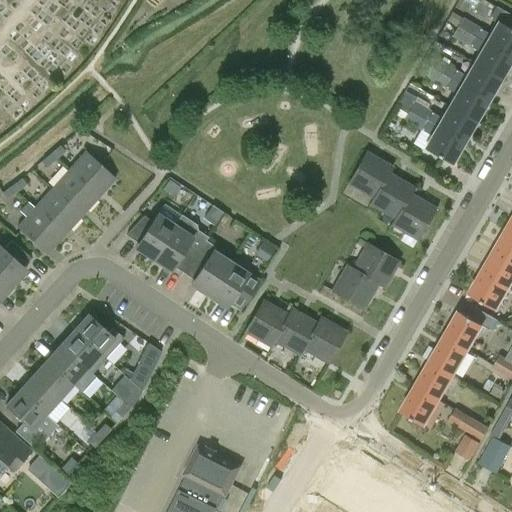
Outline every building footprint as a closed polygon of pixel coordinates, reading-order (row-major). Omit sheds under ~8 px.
[(511,29),(511,27),(511,15),(496,6),(489,18),(497,22),(490,34),(479,27),(480,26),(462,16),(462,17),(452,12),(447,20),(511,58),(511,29)] [(511,58),(447,20),(438,35),(452,43),(456,38),(479,52),(473,63),(500,79),(511,58)] [(430,65),(423,61),(423,62),(488,100),(500,79),(473,63),(466,75),(435,57),(430,65)] [(488,100),(423,62),(418,71),(455,93),(448,105),(476,121),(488,100)] [(413,101),(404,96),(398,104),(464,142),(476,121),(448,105),(441,117),(431,111),(431,110),(429,109),(431,105),(416,96),(413,101)] [(464,142),(398,104),(391,117),(401,122),(402,119),(431,135),(424,148),(451,164),(464,142)] [(384,128),(390,132),(395,123),(389,120),(384,128)] [(65,151),(59,144),(50,152),(55,159),(65,151)] [(69,170),(98,197),(116,178),(86,151),(69,170)] [(373,198),(388,172),(389,172),(393,166),(366,151),(347,183),(372,198),(373,198)] [(40,160),(46,167),(55,159),(50,152),(40,160)] [(52,189),(81,216),(98,197),(69,170),(52,189)] [(388,172),(373,198),(372,198),(369,204),(394,219),(395,219),(410,193),(411,193),(414,187),(389,172),(388,172)] [(26,184),(21,177),(11,184),(16,191),(26,184)] [(170,178),(162,188),(172,197),(180,186),(170,178)] [(1,192),(6,199),(16,191),(11,184),(1,192)] [(35,207),(64,234),(81,216),(52,189),(35,207)] [(410,193),(395,219),(394,219),(391,225),(417,240),(436,208),(411,193),(410,193)] [(64,234),(35,207),(17,226),(47,254),(64,234)] [(138,242),(135,247),(153,259),(182,214),(181,214),(174,224),(158,213),(152,221),(144,215),(126,235),(138,242)] [(170,271),(174,266),(184,272),(205,240),(205,239),(207,236),(197,229),(196,224),(182,214),(153,259),(170,271)] [(511,233),(506,230),(494,251),(511,261),(511,233)] [(0,274),(12,286),(27,270),(22,266),(30,257),(11,240),(3,249),(0,246),(0,274)] [(194,279),(190,284),(208,296),(231,261),(213,250),(215,246),(205,240),(184,272),(194,279)] [(352,268),(378,283),(378,284),(384,288),(400,261),(367,242),(352,267),(352,268)] [(265,244),(257,256),(266,262),(274,250),(265,244)] [(482,272),(508,287),(511,280),(511,261),(494,251),(482,272)] [(231,261),(208,296),(226,307),(229,302),(239,309),(253,287),(243,281),(248,273),(231,261)] [(378,283),(352,268),(352,267),(346,264),(331,290),(364,309),(378,284),(378,283)] [(508,287),(482,272),(469,293),(496,309),(508,287)] [(0,299),(12,286),(0,274),(0,299)] [(289,314),(288,313),(263,299),(244,332),(270,347),(274,341),(273,340),(289,314)] [(473,304),(466,315),(459,310),(444,336),(468,349),(478,332),(484,336),(489,328),(493,330),(499,320),(473,304)] [(289,314),(273,340),(274,341),(299,355),(303,349),(302,349),(317,322),(291,307),(288,313),(289,314)] [(74,329),(105,358),(123,337),(112,327),(108,332),(88,314),(74,329)] [(302,349),(303,349),(328,364),(347,331),(320,316),(317,322),(302,349)] [(105,358),(74,329),(60,344),(91,373),(105,358)] [(430,361),(453,374),(468,349),(444,336),(430,361)] [(147,342),(129,379),(141,390),(161,351),(147,342)] [(47,360),(73,383),(82,391),(95,376),(91,373),(60,344),(47,360)] [(511,378),(511,361),(500,354),(492,367),(511,378)] [(33,375),(59,398),(73,383),(47,360),(33,375)] [(415,385),(439,399),(438,400),(445,404),(460,379),(453,375),(453,374),(430,361),(415,385)] [(126,373),(114,364),(102,379),(114,388),(126,373)] [(19,390),(45,413),(59,398),(33,375),(19,390)] [(112,391),(116,395),(130,407),(138,398),(132,392),(134,390),(123,380),(112,391)] [(439,399),(415,385),(401,411),(424,424),(438,400),(439,399)] [(490,394),(500,399),(504,392),(494,387),(490,394)] [(45,413),(19,390),(5,405),(31,429),(45,413)] [(102,410),(116,422),(130,407),(116,395),(102,410)] [(471,461),(481,443),(481,442),(482,440),(489,428),(479,421),(478,422),(468,416),(468,415),(456,408),(448,420),(468,432),(466,434),(455,451),(471,461)] [(104,422),(96,431),(96,432),(102,438),(111,428),(104,422)] [(87,441),(94,447),(102,438),(96,432),(96,431),(88,424),(80,433),(88,440),(87,441)] [(0,441),(0,467),(4,463),(12,470),(30,450),(9,432),(0,441)] [(511,446),(493,436),(478,463),(496,473),(511,446)] [(178,490),(167,511),(213,511),(215,509),(216,509),(223,494),(226,495),(241,466),(198,444),(183,474),(185,475),(178,490)] [(347,452),(327,483),(350,498),(371,467),(347,452)] [(71,458),(60,469),(72,480),(90,460),(84,455),(77,463),(71,458)] [(39,457),(27,470),(57,497),(69,484),(39,457)] [(371,467),(350,498),(370,511),(373,511),(393,482),(371,467)] [(393,482),(373,511),(405,511),(414,499),(392,485),(394,483),(393,482)] [(433,511),(414,499),(405,511),(433,511)]
